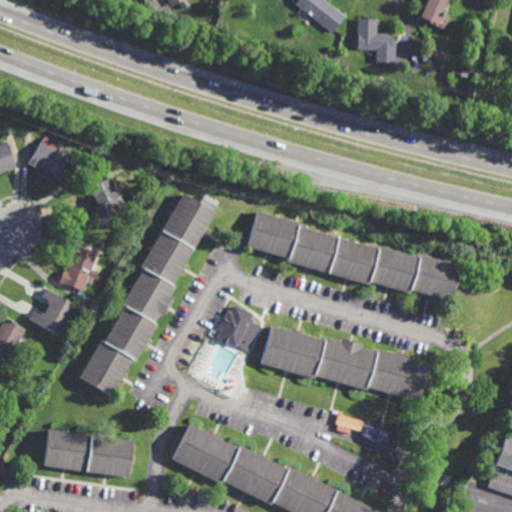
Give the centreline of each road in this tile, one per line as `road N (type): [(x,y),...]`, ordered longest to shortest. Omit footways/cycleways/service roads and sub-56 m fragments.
road 1 (motorway): [(511,168),(275,107),(0,12)]
road 2 (motorway): [(0,52),(245,137),(511,205)]
